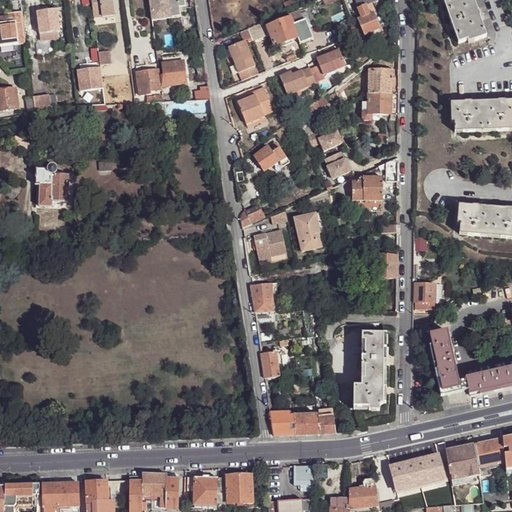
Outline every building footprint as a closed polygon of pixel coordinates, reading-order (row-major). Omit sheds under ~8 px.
[(90,0),(93,18),(114,16),(112,2),(109,2),(109,0),(90,0)] [(168,0),(148,0),(151,21),(172,19),(168,0)] [(184,0),(168,0),(172,19),(181,17),(180,12),(186,12),(184,0)] [(291,0),(283,3),(286,9),(303,2),(301,0),(291,0)] [(473,38),(474,41),(486,37),(479,18),(477,11),(472,0),(442,0),(458,44),(467,40),(473,38)] [(377,12),(373,2),(366,5),(370,14),(373,13),(374,13),(377,12)] [(370,14),(366,5),(359,8),(358,8),(362,18),(358,20),(365,35),(380,29),(374,13),(373,13),(370,14)] [(39,35),(54,33),(60,33),(56,10),(36,13),(39,35)] [(266,26),(270,34),(275,47),(297,39),(300,45),(313,40),(307,23),(305,20),(303,21),(300,14),(299,12),(288,16),(289,17),(266,26)] [(305,12),(300,14),(303,21),(305,20),(307,23),(309,22),(305,12)] [(21,23),(19,13),(6,15),(6,19),(7,24),(14,23),(21,23)] [(266,26),(265,22),(248,29),(252,38),(253,41),(270,34),(266,26)] [(7,24),(0,25),(0,47),(14,46),(16,46),(14,23),(7,24)] [(23,45),(21,23),(14,23),(16,46),(23,45)] [(252,38),(248,29),(239,32),(243,42),(245,41),(252,38)] [(55,40),(54,33),(39,35),(40,42),(55,40)] [(258,75),(245,41),(243,42),(228,48),(233,60),(235,59),(237,63),(234,64),(241,81),(258,75)] [(14,46),(0,47),(0,59),(1,61),(16,59),(14,46)] [(97,54),(96,48),(90,49),(92,63),(98,63),(97,54)] [(316,60),(321,70),(323,76),(346,67),(339,51),(316,60)] [(107,53),(97,54),(98,63),(99,66),(108,65),(107,53)] [(163,64),(183,62),(182,55),(162,57),(163,64)] [(288,63),(297,59),(295,55),(286,58),(288,63)] [(163,76),(159,76),(160,87),(186,84),(183,62),(163,64),(162,65),(163,76)] [(99,66),(98,63),(92,63),(78,65),(79,71),(99,68),(99,66)] [(158,71),(158,65),(135,68),(136,74),(158,71)] [(101,86),(99,68),(79,71),(77,71),(80,93),(101,89),(101,86)] [(316,85),(311,74),(309,69),(297,73),(292,75),(291,73),(280,77),(287,97),(300,92),(316,85)] [(321,70),(311,74),(316,85),(325,81),(323,76),(321,70)] [(159,76),(158,71),(136,74),(138,96),(149,95),(149,92),(161,90),(160,87),(159,76)] [(369,73),(369,94),(391,94),(392,76),(392,73),(369,73)] [(109,89),(101,89),(104,106),(110,105),(110,103),(118,103),(118,101),(129,99),(128,87),(125,88),(124,83),(108,85),(109,89)] [(210,99),(208,86),(200,87),(200,90),(191,91),(191,100),(210,99)] [(246,126),(265,119),(264,117),(273,113),(263,89),(253,93),(254,96),(247,99),(237,103),(246,126)] [(334,89),(329,93),(335,107),(340,105),(340,103),(334,89)] [(5,92),(0,92),(0,112),(16,110),(14,91),(5,92)] [(302,95),(300,92),(287,97),(289,100),(302,95)] [(49,112),(58,111),(56,94),(47,95),(47,97),(49,112)] [(391,94),(369,94),(369,104),(369,111),(365,111),(363,114),(363,119),(365,122),(370,122),(372,119),(372,115),(391,115),(391,94)] [(33,115),(49,112),(47,97),(31,99),(33,115)] [(299,116),(295,119),(298,123),(302,129),(306,135),(307,136),(316,133),(321,130),(316,123),(333,110),(323,97),(300,115),(299,116)] [(26,116),(33,115),(31,99),(24,100),(26,116)] [(511,130),(511,101),(504,102),(498,102),(471,103),(464,103),(450,103),(451,117),(454,117),(454,123),(455,133),(511,130)] [(135,104),(133,104),(126,104),(124,104),(124,112),(140,111),(139,104),(135,104)] [(78,107),(77,107),(69,108),(70,122),(79,121),(79,116),(78,107)] [(87,115),(87,107),(78,107),(79,116),(87,115)] [(266,122),(265,119),(246,126),(247,129),(266,122)] [(286,126),(285,126),(288,130),(298,123),(295,119),(286,126)] [(285,126),(276,134),(279,138),(289,131),(288,130),(285,126)] [(316,133),(307,136),(313,148),(321,144),(325,152),(344,144),(338,131),(319,139),(316,133)] [(366,137),(354,143),(359,157),(372,151),(366,137)] [(275,143),(269,148),(272,153),(279,148),(275,143)] [(279,162),(286,157),(279,148),(272,153),(269,148),(254,157),(264,172),(279,162)] [(372,151),(359,157),(362,164),(376,158),(372,151)] [(334,180),(351,172),(346,160),(345,160),(342,153),(326,160),(329,167),(328,168),(334,180)] [(288,162),(286,157),(279,162),(282,166),(283,167),(288,163),(288,162)] [(398,183),(398,160),(381,167),(386,174),(386,183),(398,183)] [(68,178),(62,178),(54,178),(54,176),(56,175),(57,173),(57,170),(54,168),(51,167),(49,168),(47,171),(36,171),(35,187),(40,187),(38,209),(52,210),(52,204),(67,205),(68,178)] [(330,179),(324,181),(328,191),(331,190),(334,188),(330,179)] [(362,182),(359,183),(351,184),(352,202),(369,202),(381,201),(382,201),(382,179),(362,179),(362,182)] [(331,190),(328,191),(302,203),(305,210),(332,204),(331,190)] [(151,197),(147,197),(144,200),(144,204),(147,206),(150,207),(153,204),(153,200),(151,197)] [(258,206),(245,212),(251,222),(263,217),(258,206)] [(511,239),(511,210),(506,210),(479,208),(472,207),(458,206),(457,219),(460,220),(460,226),(459,235),(511,239)] [(273,227),(287,220),(285,211),(269,218),(273,227)] [(241,218),(242,229),(253,225),(251,222),(245,212),(244,212),(241,218)] [(319,213),(316,214),(320,234),(317,237),(318,241),(320,241),(321,242),(325,240),(319,213)] [(320,234),(316,214),(295,219),(303,253),(322,248),(321,242),(320,241),(318,241),(317,237),(320,234)] [(381,237),(397,237),(397,229),(380,229),(381,237)] [(259,258),(271,255),(286,252),(282,230),(254,236),(259,258)] [(416,236),(416,249),(426,249),(426,236),(416,236)] [(272,261),(271,255),(259,258),(260,263),(272,261)] [(396,279),(397,256),(377,256),(376,256),(376,279),(396,279)] [(274,313),(272,284),(251,287),(253,300),(254,305),(255,314),(274,313)] [(415,284),(414,310),(440,311),(440,304),(434,304),(435,284),(415,284)] [(396,313),(396,291),(380,291),(380,313),(383,313),(396,313)] [(383,324),(383,313),(380,313),(353,315),(346,315),(346,326),(383,324)] [(442,393),(460,389),(458,383),(447,332),(430,336),(442,393)] [(368,408),(379,408),(380,408),(381,406),(383,405),(383,404),(383,394),(383,387),(384,364),(383,357),(384,335),(383,335),(362,334),(362,342),(365,342),(364,357),(361,357),(361,365),(364,365),(364,380),(361,379),(361,386),(361,388),(368,388),(368,394),(369,394),(368,397),(354,397),(353,408),(368,408)] [(276,354),(280,379),(285,378),(281,351),(276,351),(276,354)] [(261,356),(265,381),(280,379),(276,354),(261,356)] [(511,386),(511,368),(465,379),(466,382),(467,387),(469,396),(511,386)] [(354,386),(354,397),(368,397),(369,394),(368,394),(368,388),(361,388),(361,386),(354,386)] [(319,422),(334,421),(333,413),(326,414),(326,410),(317,411),(318,416),(319,422)] [(295,437),(321,435),(319,422),(318,416),(294,417),(295,437)] [(275,438),(295,437),(294,417),(270,418),(273,436),(275,438)] [(336,435),(334,421),(319,422),(321,435),(336,435)] [(511,427),(501,430),(502,439),(505,462),(505,469),(505,470),(511,468),(511,427)] [(502,439),(474,445),(478,468),(501,463),(505,462),(502,439)] [(478,468),(474,445),(446,451),(451,477),(467,475),(467,479),(473,478),(474,483),(480,482),(478,469),(478,468)] [(391,467),(392,474),(394,481),(397,492),(445,480),(439,455),(391,467)] [(166,498),(167,478),(167,475),(142,474),(142,482),(142,498),(143,498),(166,498)] [(467,479),(467,475),(451,477),(452,484),(452,486),(474,483),(473,478),(467,479)] [(226,478),(218,478),(217,505),(252,504),(251,477),(226,477),(226,478)] [(178,478),(167,478),(166,498),(165,507),(165,510),(175,510),(177,508),(178,478)] [(217,505),(218,478),(195,478),(195,492),(194,504),(217,505)] [(106,482),(85,483),(86,511),(108,511),(109,505),(108,488),(108,482),(106,482)] [(142,482),(130,482),(129,511),(145,511),(146,505),(143,505),(143,498),(142,498),(142,482)] [(78,483),(43,484),(44,507),(60,507),(78,506),(78,483)] [(380,511),(396,511),(394,501),(377,502),(375,483),(363,484),(363,490),(349,491),(349,499),(331,499),(330,511),(380,511)] [(33,484),(6,486),(4,511),(13,511),(14,508),(16,505),(31,505),(32,504),(33,495),(33,484)] [(435,503),(436,507),(443,507),(453,506),(455,506),(453,490),(448,491),(449,502),(435,503)] [(507,492),(481,494),(482,503),(496,502),(495,497),(508,496),(508,494),(507,492)] [(311,511),(312,499),(268,503),(267,511),(311,511)]
